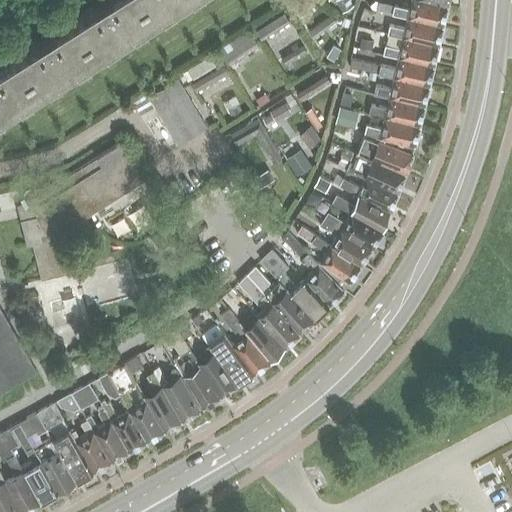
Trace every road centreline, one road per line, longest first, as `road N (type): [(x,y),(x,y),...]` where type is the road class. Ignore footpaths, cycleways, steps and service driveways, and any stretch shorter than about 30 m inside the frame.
road 1 (secondary): [(140,511),(295,417),(353,365),(404,302),(444,229),(470,156),(495,0)]
road 2 (residential): [(0,419),(163,325),(280,230)]
road 3 (residential): [(214,139),(165,169),(130,116),(116,116),(53,158),(0,170)]
